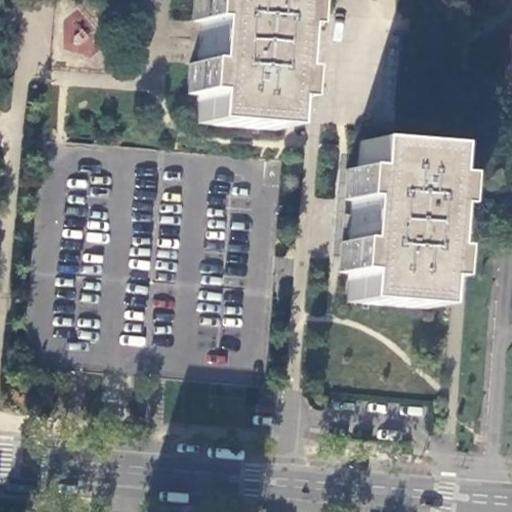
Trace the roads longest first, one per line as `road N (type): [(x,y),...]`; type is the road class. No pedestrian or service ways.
road 1 (residential): [(309,139),(287,481)]
road 2 (secondary): [(0,457),(287,481)]
road 3 (secondary): [(287,481),(505,499)]
